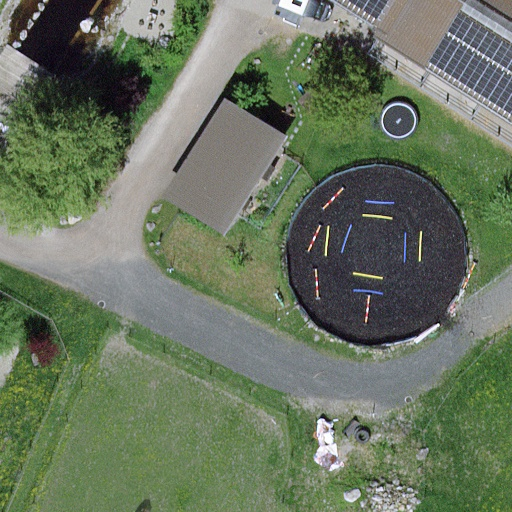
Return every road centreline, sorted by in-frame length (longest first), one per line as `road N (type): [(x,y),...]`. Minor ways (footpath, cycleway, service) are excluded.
road 1 (residential): [(0,233),(333,385)]
road 2 (track): [(333,385),(418,373),(511,297)]
